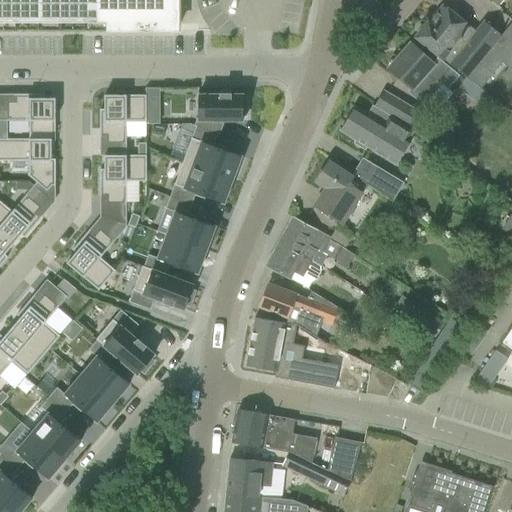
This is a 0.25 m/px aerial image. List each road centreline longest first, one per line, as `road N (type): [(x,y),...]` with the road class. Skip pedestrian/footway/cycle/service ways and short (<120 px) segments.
road 1 (residential): [(217,364),(223,315),(323,69)]
road 2 (residential): [(511,453),(404,421),(213,391)]
road 3 (residential): [(0,287),(70,205),(78,68)]
road 4 (residential): [(323,69),(78,68)]
road 5 (residential): [(56,511),(168,375),(217,364)]
road 6 (residential): [(196,511),(213,391)]
